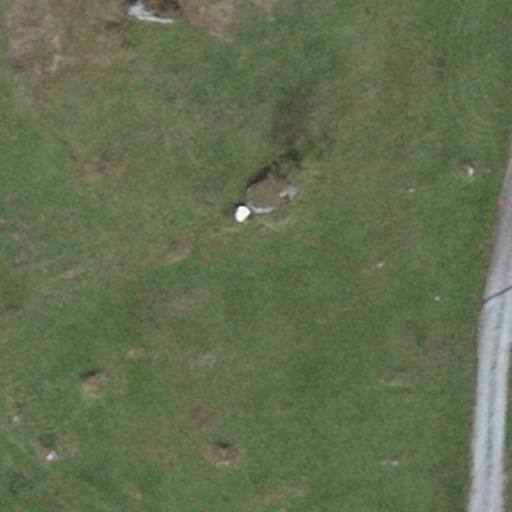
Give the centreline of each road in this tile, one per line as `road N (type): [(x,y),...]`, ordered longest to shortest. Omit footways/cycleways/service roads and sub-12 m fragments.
road 1 (track): [(511,236),(483,511)]
road 2 (track): [(0,402),(10,439),(50,490),(101,511)]
